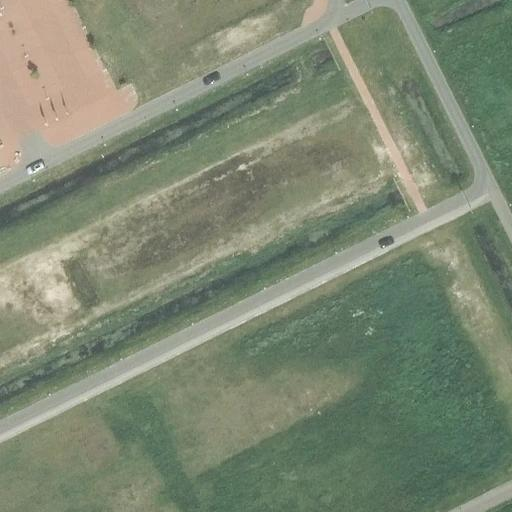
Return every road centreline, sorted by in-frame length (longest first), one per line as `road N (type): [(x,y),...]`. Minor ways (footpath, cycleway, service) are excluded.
road 1 (unclassified): [(0,428),(489,186),(397,0)]
road 2 (unclassified): [(342,15),(0,185)]
